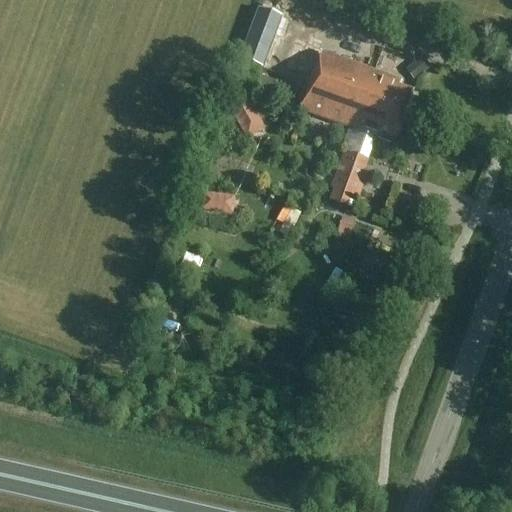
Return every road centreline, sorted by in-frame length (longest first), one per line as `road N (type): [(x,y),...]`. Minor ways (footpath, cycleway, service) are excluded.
road 1 (tertiary): [(415,511),(511,240)]
road 2 (trunk): [(162,511),(0,475)]
